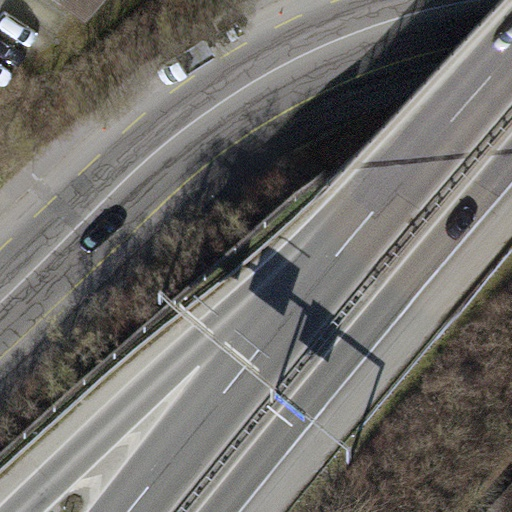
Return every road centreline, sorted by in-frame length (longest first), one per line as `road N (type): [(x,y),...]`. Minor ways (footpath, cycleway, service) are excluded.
road 1 (tertiary): [(492,0),(365,30),(263,77),(161,151),(0,304)]
road 2 (trunk): [(384,200),(173,369),(21,511)]
road 3 (trunk): [(220,511),(511,165)]
road 4 (trunk): [(384,200),(133,511)]
road 5 (trunk): [(511,58),(384,200)]
